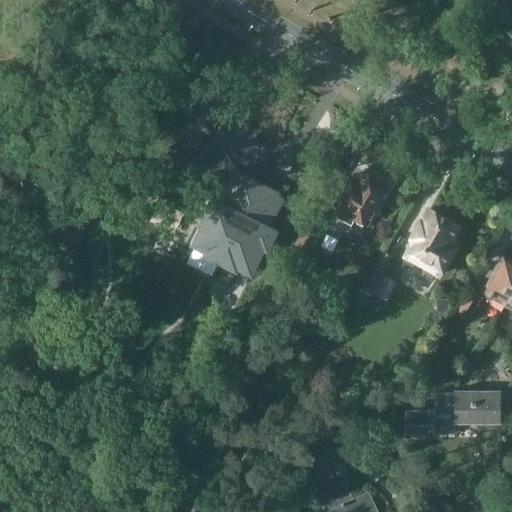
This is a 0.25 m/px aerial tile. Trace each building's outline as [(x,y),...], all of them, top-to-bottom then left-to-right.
[(511,10),(508,9),(503,21),(511,25),(511,10)] [(373,178),(364,173),(359,182),(354,179),(350,185),(346,187),(344,190),(345,194),(338,208),(341,210),(337,216),(351,224),(355,217),(367,224),(371,216),(375,215),(378,210),(376,206),(388,186),(382,183),(382,179),(376,176),(373,178)] [(199,232),(192,245),(205,252),(207,249),(210,250),(208,254),(222,260),(259,186),(257,186),(256,188),(239,179),(241,177),(237,175),(221,205),(217,203),(216,203),(215,203),(213,202),(212,205),(208,213),(206,216),(208,217),(209,218),(202,233),(199,232)] [(259,186),(222,260),(235,267),(237,264),(240,265),(238,268),(251,275),(258,262),(255,260),(263,245),(266,246),(268,243),(272,235),(273,232),(272,231),(270,230),(266,228),(281,197),(277,195),(276,198),(259,189),(260,187),(259,186)] [(445,219),(428,209),(412,238),(414,239),(405,256),(406,256),(403,261),(412,266),(415,261),(424,266),(424,271),(433,276),(437,274),(440,275),(445,265),(449,264),(453,257),(452,253),(451,253),(456,245),(455,242),(451,240),(458,226),(455,224),(454,220),(448,217),(445,218),(445,219)] [(313,216),(312,217),(297,244),(296,245),(308,251),(324,222),(313,216)] [(386,244),(357,294),(366,299),(373,287),(375,288),(396,250),(386,244)] [(302,253),(293,249),(289,257),(301,264),(304,260),(302,253)] [(506,306),(511,294),(511,258),(510,259),(503,255),(497,266),(496,265),(481,292),(506,306)] [(471,291),(454,320),(465,327),(482,297),(471,291)] [(503,351),(511,347),(511,336),(510,340),(503,351)] [(491,361),(499,371),(510,360),(504,353),(491,361)] [(435,409),(405,409),(405,438),(435,438),(435,434),(455,434),(455,422),(501,422),(501,390),(455,391),(455,392),(435,392),(435,409)] [(379,403),(382,411),(397,404),(395,400),(388,403),(387,401),(379,403)] [(367,420),(378,413),(372,405),(362,412),(367,420)] [(375,511),(367,494),(354,500),(345,480),(348,478),(343,466),(339,467),(311,480),(312,481),(317,493),(323,490),(332,511),(329,511),(375,511)]
